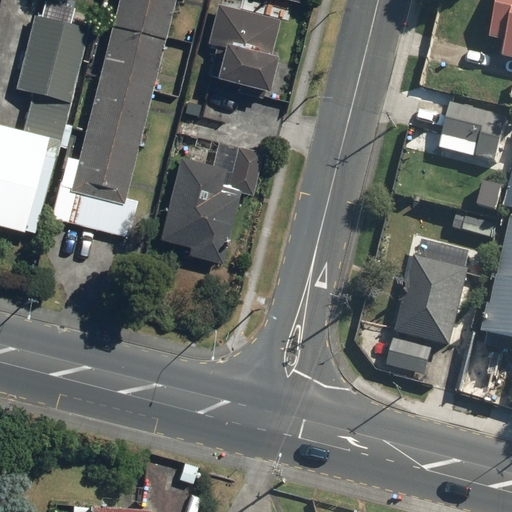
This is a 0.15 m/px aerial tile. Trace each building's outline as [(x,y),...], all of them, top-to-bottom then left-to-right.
[(120,0),(114,26),(170,40),(179,0),(120,0)] [(511,0),(504,0),(495,39),(511,42),(511,48),(510,59),(511,59),(511,0)] [(222,2),(215,32),(212,45),(225,48),(218,75),(274,89),(283,53),(275,51),(277,44),(284,17),(222,2)] [(96,26),(42,10),(18,89),(72,105),(96,26)] [(170,40),(114,26),(73,190),(129,204),(170,40)] [(511,140),(511,115),(454,101),(441,150),(506,166),(511,140)] [(62,143),(0,126),(0,224),(37,234),(62,143)] [(266,151),(241,146),(233,186),(258,191),(266,151)] [(242,195),(223,189),(229,167),(184,155),(162,238),(193,246),(191,255),(224,264),(242,195)] [(511,337),(511,209),(511,210),(511,209),(511,246),(492,333),(511,337)] [(457,346),(475,266),(423,255),(405,334),(457,346)] [(440,349),(397,338),(389,365),(432,377),(440,349)] [(90,511),(152,511),(153,503),(91,499),(90,511)]
